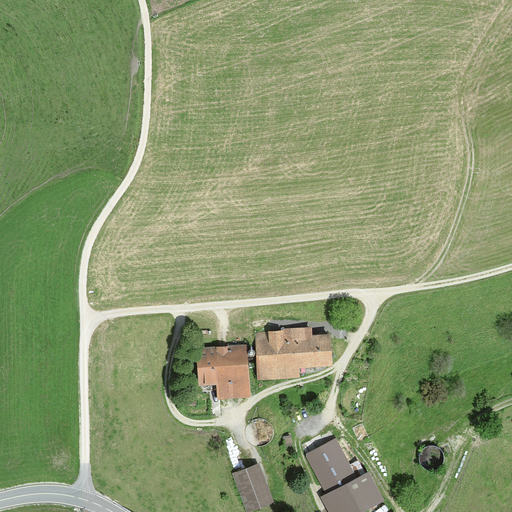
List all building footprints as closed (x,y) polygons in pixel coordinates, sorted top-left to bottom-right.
[(254,344),(256,378),(297,375),(297,365),(330,363),(329,337),(305,338),(305,333),(305,331),(290,332),(290,329),(287,329),(287,331),(254,333),(254,344)] [(218,381),(218,389),(243,388),(241,347),(217,348),(217,349),(197,350),(199,382),(218,381)] [(181,395),(181,405),(193,404),(192,395),(181,395)] [(253,444),(257,446),(262,445),(266,444),(270,441),(273,437),(274,433),(273,428),(272,423),(269,420),(264,418),(260,417),(255,417),(251,419),(247,423),(245,427),(245,432),(246,437),(249,441),(253,444)] [(355,478),(335,441),(305,456),(326,494),(320,496),(328,511),(357,511),(366,508),(368,511),(376,508),(374,503),(381,499),(366,472),(355,478)] [(424,467),(427,469),(431,469),(436,468),(439,466),(442,463),(444,460),(444,456),(443,451),(441,448),(438,445),(434,444),(430,444),(425,445),(422,447),(419,451),(418,455),(419,460),(421,464),(424,467)] [(258,483),(252,468),(234,474),(247,510),(269,501),(265,502),(258,483)]
